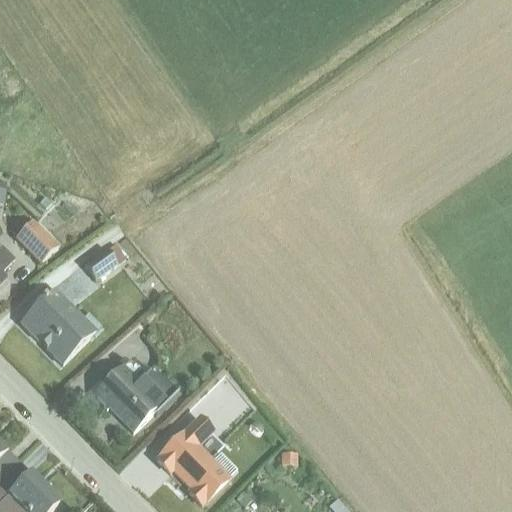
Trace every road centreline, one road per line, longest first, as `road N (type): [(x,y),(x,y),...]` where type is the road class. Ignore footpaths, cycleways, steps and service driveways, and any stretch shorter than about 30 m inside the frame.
road 1 (track): [(0,327),(448,0)]
road 2 (secondary): [(130,511),(0,380)]
